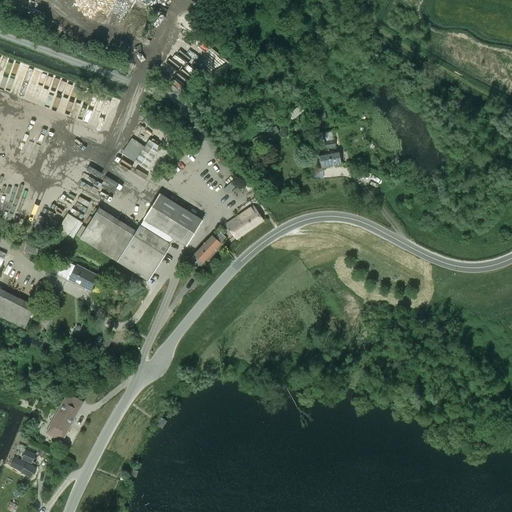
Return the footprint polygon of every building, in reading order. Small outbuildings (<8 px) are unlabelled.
[(1,70),(18,78),(23,68),(5,60),(1,70)] [(181,78),(187,83),(197,69),(191,64),(181,78)] [(28,72),(25,83),(46,90),(50,78),(28,72)] [(293,111),(289,114),(291,118),(295,115),(297,117),(306,110),(301,104),(292,111),(293,111)] [(38,126),(17,191),(37,198),(58,133),(38,126)] [(276,126),(252,140),(256,147),(261,144),(268,140),(267,138),(272,135),(279,132),(276,126)] [(168,145),(175,138),(168,130),(161,137),(168,145)] [(132,138),(122,153),(155,177),(170,155),(149,140),(144,147),(132,138)] [(326,149),(336,147),(335,140),(325,142),(326,149)] [(338,151),(320,155),(322,169),(341,166),(338,151)] [(247,180),(242,183),(248,191),(253,188),(247,180)] [(203,221),(164,195),(160,192),(143,218),(187,246),(203,221)] [(80,198),(77,202),(88,208),(91,204),(80,198)] [(237,240),(264,221),(254,206),(226,225),(237,240)] [(117,261),(137,231),(100,207),(80,238),(117,261)] [(82,223),(67,214),(55,235),(69,244),(82,223)] [(35,225),(42,228),(47,218),(40,215),(35,225)] [(147,278),(170,244),(142,226),(120,261),(147,278)] [(212,236),(194,255),(203,263),(221,244),(220,243),(226,237),(220,232),(215,238),(212,236)] [(90,291),(98,276),(77,265),(76,267),(73,266),(71,270),(74,271),(70,280),(90,291)] [(35,306),(0,288),(0,316),(23,328),(35,306)] [(88,334),(80,337),(84,345),(92,342),(88,334)] [(68,394),(64,402),(47,433),(63,441),(84,402),(68,394)] [(36,454),(45,458),(49,450),(42,447),(40,452),(38,451),(36,454)] [(32,463),(36,454),(27,450),(22,459),(32,463)] [(32,478),(37,469),(18,458),(13,467),(32,478)]
